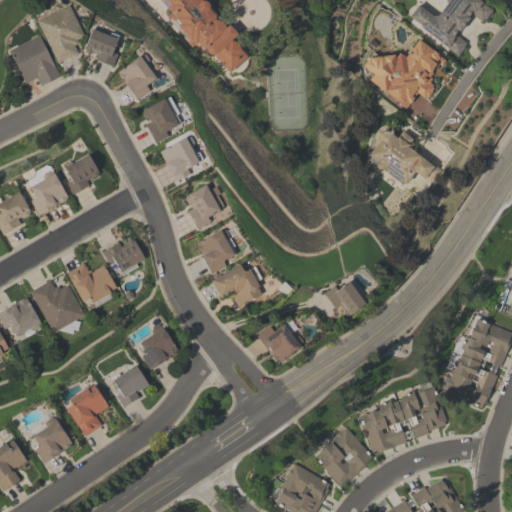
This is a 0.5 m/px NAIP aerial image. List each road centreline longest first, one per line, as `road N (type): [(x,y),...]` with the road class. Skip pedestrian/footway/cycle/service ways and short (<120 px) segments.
road 1 (residential): [(77,95),(94,101),(145,196),(196,320),(272,412)]
road 2 (secondary): [(272,412),(420,301),(511,175)]
road 3 (residential): [(28,511),(154,426),(219,351)]
road 4 (residential): [(0,273),(145,196)]
road 5 (residential): [(493,448),(420,459),(380,482),(352,511)]
road 6 (residential): [(511,21),(431,134)]
